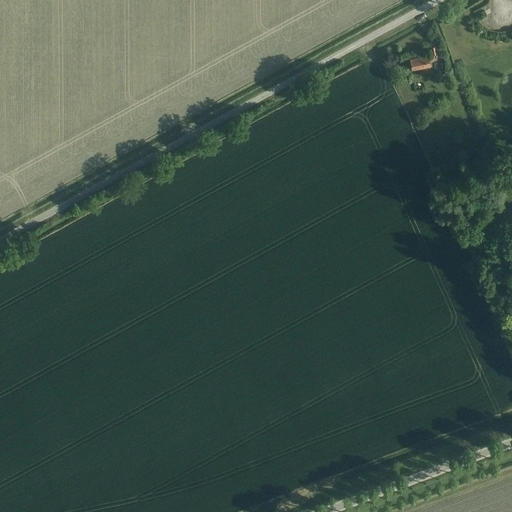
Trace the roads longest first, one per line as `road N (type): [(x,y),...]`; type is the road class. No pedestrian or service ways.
road 1 (unclassified): [(0,242),(440,0)]
road 2 (unclassified): [(327,511),(511,443)]
